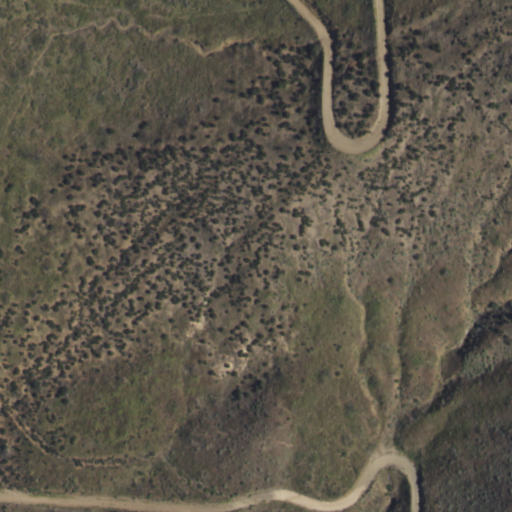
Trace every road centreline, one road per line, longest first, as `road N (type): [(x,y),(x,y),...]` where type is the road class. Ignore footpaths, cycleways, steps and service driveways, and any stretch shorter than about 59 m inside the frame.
road 1 (track): [(0,494),(216,508),(276,495),(333,510),(351,501),(378,464),(394,461),(414,481),(414,511)]
road 2 (track): [(311,0),(328,32),(321,107),(353,131),(376,120),(387,98),(378,0)]
